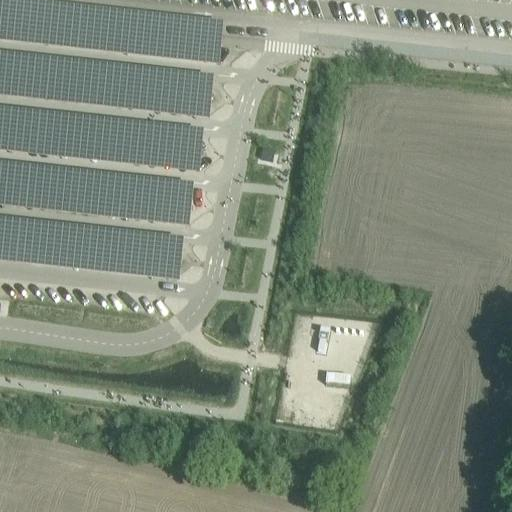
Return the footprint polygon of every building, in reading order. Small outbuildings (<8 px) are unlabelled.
[(222,27),(0,3),(0,42),(218,66),(222,27)] [(206,81),(0,58),(0,97),(202,119),(206,81)] [(196,134),(0,112),(0,151),(191,173),(196,134)] [(185,188),(0,167),(0,207),(181,227),(185,188)] [(176,243),(0,223),(0,262),(172,281),(176,243)]
